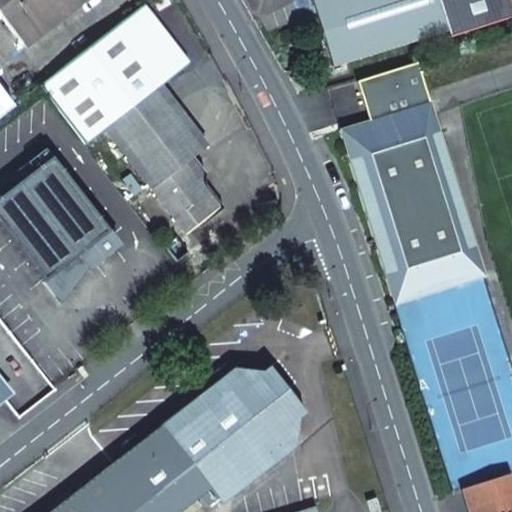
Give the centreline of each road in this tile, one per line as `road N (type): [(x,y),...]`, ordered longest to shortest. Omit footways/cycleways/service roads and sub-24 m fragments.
road 1 (residential): [(334,233),(275,256),(0,467)]
road 2 (residential): [(334,233),(422,511)]
road 3 (residential): [(219,0),(291,124),(334,233)]
